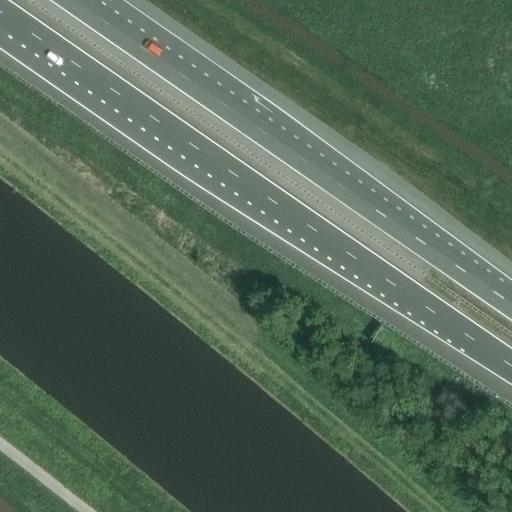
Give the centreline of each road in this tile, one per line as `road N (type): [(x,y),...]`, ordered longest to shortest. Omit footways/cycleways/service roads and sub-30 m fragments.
road 1 (motorway): [(0,12),(511,367)]
road 2 (motorway): [(511,305),(70,0)]
